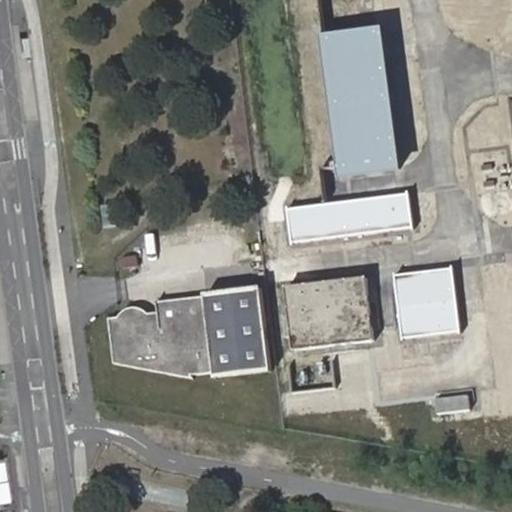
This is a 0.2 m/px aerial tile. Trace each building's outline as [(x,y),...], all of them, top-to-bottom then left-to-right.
[(324,36),(318,36),(337,180),(399,172),(380,29),(324,36)] [(407,195),(286,209),(290,243),(411,229),(407,195)] [(116,205),(103,207),(105,227),(119,225),(116,205)] [(451,272),(392,278),(399,345),(457,339),(451,272)] [(363,280),(292,287),(300,349),(373,340),(363,280)] [(266,292),(206,298),(214,371),(215,377),(274,370),(274,369),(266,292)] [(206,298),(165,303),(166,311),(154,312),(148,308),(139,307),(135,308),(130,310),(127,312),(125,315),(112,317),(118,363),(186,381),(188,374),(214,371),(206,298)] [(474,392),(440,391),(440,412),(474,413),(474,392)]
